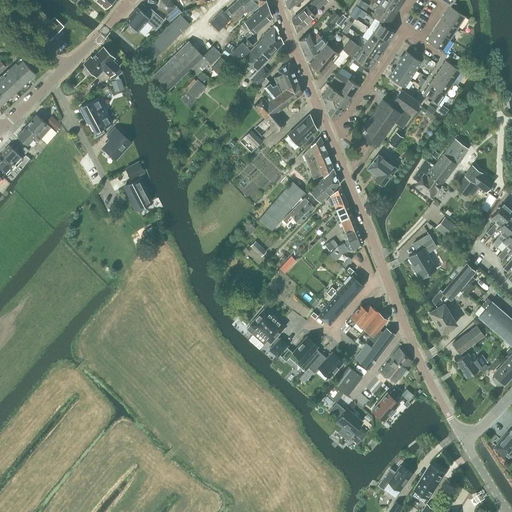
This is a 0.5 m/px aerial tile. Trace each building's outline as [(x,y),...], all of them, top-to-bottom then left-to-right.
[(159,0),(158,9),(166,13),(169,16),(166,18),(168,20),(169,21),(181,11),(175,5),(173,7),(171,0),(159,0)] [(222,10),(201,30),(210,39),(218,31),(231,18),(234,21),(248,8),(252,12),(266,0),(265,0),(237,0),(225,12),(222,10)] [(284,0),(288,9),(300,0),(284,0)] [(307,6),(292,19),(296,31),(314,15),(313,13),(327,0),(314,0),(312,3),(307,6)] [(390,0),(373,0),(373,1),(378,5),(394,15),(399,6),(390,0)] [(258,8),(259,10),(242,24),(248,33),(245,35),(247,37),(239,44),(232,51),(237,56),(232,60),(235,63),(242,56),(243,55),(253,45),(246,38),(251,34),(255,30),(264,23),(272,16),(266,1),(258,8)] [(51,20),(36,5),(29,13),(31,14),(28,18),(50,40),(64,26),(54,16),(51,20)] [(394,15),(378,5),(372,14),(387,24),(394,15)] [(450,5),(442,17),(457,28),(465,16),(450,5)] [(362,10),(355,6),(352,11),(358,15),(362,10)] [(138,7),(126,21),(130,24),(130,28),(134,32),(138,31),(146,21),(155,29),(164,19),(150,8),(145,13),(138,7)] [(335,12),(328,20),(332,24),(339,17),(335,12)] [(154,39),(143,49),(152,59),(190,24),(180,14),(154,39)] [(342,15),(336,22),(340,26),(346,18),(342,15)] [(442,17),(434,29),(450,39),(457,28),(442,17)] [(369,29),(373,31),(388,41),(394,32),(376,19),(369,29)] [(261,83),(262,85),(267,79),(266,77),(270,71),(264,65),(267,62),(266,60),(283,43),(277,31),(278,30),(276,26),(274,26),(274,25),(262,38),(263,38),(244,58),(257,70),(249,79),(257,87),(258,86),(261,83)] [(450,39),(434,29),(427,41),(442,51),(450,39)] [(298,40),(303,51),(311,47),(310,45),(315,42),(314,40),(321,35),(319,32),(313,37),(310,32),(310,31),(298,40)] [(373,31),(367,40),(382,50),(388,41),(373,31)] [(311,47),(303,51),(307,61),(319,50),(325,43),(321,38),(323,36),(321,35),(314,40),(315,42),(310,45),(311,47)] [(350,39),(343,49),(352,57),(360,46),(350,39)] [(367,40),(361,49),(376,59),(382,50),(367,40)] [(221,54),(213,46),(203,56),(188,41),(153,74),(168,90),(191,67),(196,73),(208,62),(210,64),(221,54)] [(310,63),(323,74),(339,54),(326,44),(310,63)] [(90,56),(83,63),(96,76),(103,70),(110,76),(120,66),(113,59),(115,57),(103,46),(92,58),(90,56)] [(357,68),(362,71),(364,67),(365,65),(370,68),(376,59),(361,49),(352,62),(358,67),(357,68)] [(420,53),(415,49),(412,54),(417,58),(420,53)] [(406,51),(400,59),(415,69),(421,61),(406,51)] [(212,67),(220,75),(230,65),(221,57),(212,67)] [(23,59),(12,69),(25,82),(35,73),(23,59)] [(400,59),(395,68),(410,78),(415,69),(400,59)] [(446,60),(438,72),(453,82),(461,70),(446,60)] [(262,85),(267,90),(276,100),(298,82),(290,62),(278,70),(280,75),(274,77),(277,84),(272,86),(267,79),(262,85)] [(119,68),(111,77),(113,79),(114,78),(117,76),(121,73),(123,72),(123,71),(122,71),(119,68)] [(410,78),(395,68),(389,77),(404,87),(410,78)] [(12,69),(3,77),(15,91),(25,82),(12,69)] [(348,78),(338,72),(335,75),(345,82),(348,78)] [(438,72),(430,83),(445,94),(453,82),(438,72)] [(116,81),(111,82),(113,87),(121,85),(120,79),(119,80),(117,76),(114,78),(116,81)] [(3,77),(0,79),(0,94),(5,100),(15,91),(3,77)] [(188,90),(196,97),(207,85),(198,78),(188,90)] [(348,78),(339,92),(350,99),(359,85),(348,78)] [(276,100),(267,90),(262,96),(263,97),(254,105),(266,118),(254,128),(261,135),(272,125),(277,131),(286,123),(276,112),(301,93),(302,94),(302,93),(298,82),(276,100)] [(445,94),(430,83),(422,95),(437,105),(445,94)] [(327,110),(327,111),(339,92),(329,85),(322,97),(327,110)] [(362,128),(360,131),(364,134),(361,138),(371,145),(374,141),(378,143),(394,121),(402,127),(412,114),(419,104),(420,104),(420,103),(401,89),(391,103),(390,104),(387,102),(382,99),(364,125),(363,124),(361,127),(362,128)] [(339,92),(327,111),(329,115),(339,115),(350,99),(339,92)] [(89,116),(91,120),(89,121),(95,131),(112,122),(99,96),(81,106),(87,117),(89,116)] [(436,109),(429,104),(426,109),(433,113),(436,109)] [(448,109),(442,105),(438,110),(444,114),(448,109)] [(36,114),(27,125),(37,134),(41,138),(51,127),(36,114)] [(309,114),(287,135),(298,146),(317,129),(309,114)] [(52,117),(48,122),(56,129),(60,125),(52,117)] [(37,134),(27,125),(17,135),(27,144),(37,134)] [(104,148),(116,159),(131,142),(114,127),(107,135),(112,140),(104,148)] [(243,127),(234,135),(247,148),(255,139),(243,127)] [(396,133),(389,142),(395,147),(402,137),(396,133)] [(326,150),(320,136),(319,137),(303,153),(305,159),(326,150)] [(434,165),(428,174),(441,184),(442,184),(441,184),(456,164),(457,164),(456,164),(465,152),(464,152),(462,150),(461,149),(464,145),(454,138),(443,154),(442,154),(434,165)] [(0,157),(0,167),(7,174),(11,169),(10,167),(14,163),(16,166),(23,158),(9,145),(2,152),(3,153),(0,157)] [(333,167),(326,150),(305,159),(313,178),(322,174),(324,176),(333,167)] [(372,161),(367,168),(376,175),(374,178),(382,185),(394,171),(398,175),(408,163),(403,159),(396,168),(378,154),(372,161)] [(418,181),(415,186),(431,198),(432,198),(432,197),(441,184),(441,185),(441,184),(428,174),(434,165),(425,159),(412,177),(413,178),(413,179),(416,181),(417,181),(418,181)] [(139,162),(126,168),(131,178),(144,171),(139,162)] [(465,175),(486,191),(493,181),(472,165),(465,175)] [(333,167),(324,176),(309,190),(321,202),(339,184),(340,184),(333,167)] [(465,176),(456,188),(466,195),(468,192),(472,187),(475,183),(465,176)] [(140,178),(124,186),(136,209),(152,201),(140,178)] [(295,203),(304,192),(292,181),(258,221),(271,230),(295,203)] [(334,205),(335,208),(348,203),(340,186),(341,186),(340,185),(340,186),(327,199),(330,207),(334,205)] [(490,195),(481,209),(487,213),(496,199),(490,195)] [(296,204),(297,205),(283,220),(286,223),(289,220),(288,219),(291,216),(299,224),(315,207),(303,196),(296,204)] [(491,236),(496,229),(511,211),(511,204),(506,199),(491,217),(495,221),(486,232),(491,236)] [(340,220),(341,221),(353,216),(353,215),(348,203),(335,208),(338,215),(335,216),(337,221),(340,220)] [(496,248),(502,241),(511,229),(511,211),(496,229),(501,233),(492,244),(496,248)] [(342,226),(345,233),(358,227),(357,227),(353,216),(341,221),(341,223),(338,224),(340,227),(342,226)] [(437,227),(446,235),(454,226),(445,218),(437,227)] [(251,224),(241,235),(245,239),(255,229),(251,224)] [(345,233),(343,234),(345,238),(347,243),(349,242),(361,236),(358,228),(358,227),(345,233)] [(502,259),(508,253),(511,247),(511,229),(502,241),(507,245),(497,256),(502,259)] [(415,271),(419,278),(436,268),(427,252),(436,247),(428,234),(413,243),(418,251),(408,257),(413,265),(414,265),(416,269),(415,269),(415,271)] [(361,236),(349,242),(350,245),(348,246),(350,249),(352,248),(352,249),(363,242),(364,242),(363,241),(361,236)] [(332,239),(324,245),(329,251),(337,245),(332,239)] [(250,246),(261,256),(266,251),(255,241),(250,246)] [(336,246),(329,254),(335,260),(337,258),(341,253),(347,250),(345,246),(344,244),(343,243),(336,246)] [(507,271),(511,265),(511,247),(508,253),(511,256),(503,267),(507,271)] [(281,264),(278,267),(284,273),(296,261),(291,256),(283,265),(281,264)] [(349,257),(342,264),(344,266),(351,259),(349,257)] [(278,258),(274,264),(278,267),(281,264),(283,262),(278,258)] [(475,270),(467,263),(452,280),(467,293),(474,286),(470,283),(474,279),(470,276),(475,270)] [(353,276),(344,286),(354,295),(363,285),(353,276)] [(460,288),(452,280),(443,291),(443,290),(443,291),(440,288),(432,299),(437,307),(429,311),(433,317),(432,319),(434,323),(436,323),(442,332),(456,323),(440,298),(444,293),(451,299),(460,288)] [(344,286),(336,296),(346,304),(354,295),(344,286)] [(336,296),(328,305),(338,314),(346,304),(336,296)] [(511,346),(511,318),(491,301),(489,303),(487,306),(484,309),(478,316),(511,346)] [(328,305),(320,315),(330,323),(338,314),(328,305)] [(356,322),(364,329),(379,312),(369,305),(365,309),(360,305),(346,322),(352,328),(356,322)] [(285,326),(264,307),(250,324),(246,329),(253,335),(257,330),(271,342),(274,344),(270,349),(278,357),(288,344),(280,337),(279,338),(276,335),(285,326)] [(379,312),(364,329),(372,335),(370,337),(373,341),(381,332),(378,329),(386,319),(385,318),(386,317),(381,313),(380,314),(379,312)] [(484,335),(477,325),(452,343),(460,353),(484,335)] [(484,325),(480,328),(484,334),(489,331),(484,325)] [(386,328),(371,347),(366,343),(355,357),(369,369),(395,334),(386,328)] [(318,346),(306,336),(292,351),(289,348),(281,357),(286,360),(289,357),(305,371),(321,352),(316,348),(318,346)] [(357,338),(354,342),(361,347),(365,344),(357,338)] [(411,361),(399,348),(380,372),(394,383),(411,361)] [(343,361),(332,351),(326,357),(321,352),(309,367),(314,372),(318,368),(329,377),(343,361)] [(467,353),(455,361),(466,377),(478,368),(477,367),(486,361),(481,355),(476,358),(473,353),(469,356),(467,353)] [(511,372),(511,353),(494,374),(504,384),(511,376),(510,375),(511,372)] [(350,367),(336,386),(348,395),(362,376),(350,367)] [(343,394),(334,387),(328,396),(336,402),(343,394)] [(399,403),(387,392),(372,410),(384,420),(389,414),(391,416),(396,410),(394,408),(399,403)] [(336,421),(343,427),(344,425),(352,432),(362,421),(347,408),(336,421)] [(511,428),(510,432),(497,446),(509,457),(511,453),(511,428)] [(362,429),(357,436),(361,439),(367,432),(362,429)] [(414,490),(428,499),(429,498),(445,473),(430,463),(414,490)] [(396,472),(391,469),(379,485),(384,489),(385,489),(396,496),(400,490),(413,473),(402,465),(396,472)] [(396,501),(388,511),(399,511),(403,506),(396,501)]
